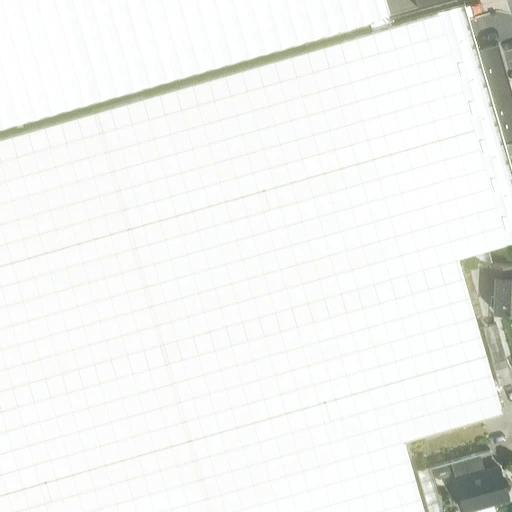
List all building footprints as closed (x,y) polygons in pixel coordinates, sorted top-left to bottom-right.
[(0,0),(0,123),(388,13),(384,0),(0,0)] [(384,0),(388,13),(389,18),(452,0),(384,0)] [(452,0),(389,18),(457,254),(511,238),(511,165),(505,143),(511,140),(511,94),(497,44),(478,50),(463,0),(452,0)] [(0,129),(0,511),(423,511),(401,434),(500,406),(457,254),(389,18),(230,64),(0,129)] [(511,310),(511,275),(510,275),(510,264),(489,264),(489,281),(495,282),(494,310),(511,310)] [(483,326),(500,384),(511,380),(496,322),(483,326)] [(476,454),(450,461),(464,509),(507,496),(498,464),(481,469),(476,454)] [(435,466),(433,471),(434,476),(438,478),(448,476),(450,471),(448,466),(445,464),(435,466)] [(440,511),(428,466),(417,469),(428,511),(440,511)]
